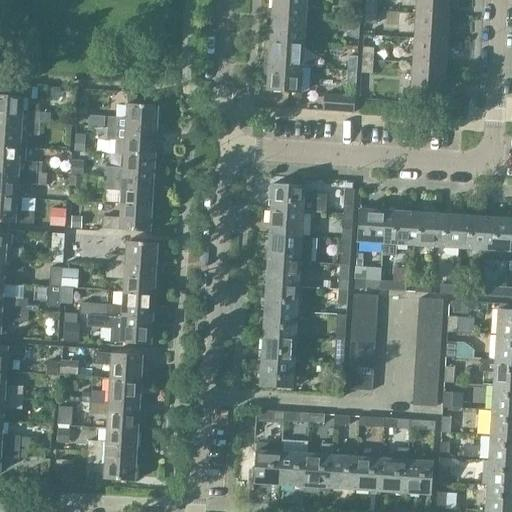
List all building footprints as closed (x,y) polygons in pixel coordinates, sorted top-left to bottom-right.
[(273,0),(272,18),(306,20),(306,0),(273,0)] [(366,0),(366,10),(375,11),(375,0),(366,0)] [(416,0),(416,14),(449,16),(450,0),(416,0)] [(352,8),(351,23),(360,23),(361,8),(352,8)] [(375,11),(366,10),(365,23),(374,24),(375,11)] [(416,14),(414,38),(448,41),(449,16),(416,14)] [(272,18),(271,42),(304,44),(306,20),(272,18)] [(360,23),(351,23),(350,38),(359,38),(360,23)] [(414,38),(413,63),(446,66),(448,41),(414,38)] [(271,42),(269,66),(302,68),(304,44),(271,42)] [(363,47),(362,60),(371,61),(372,48),(363,47)] [(349,56),(348,71),(357,72),(358,57),(349,56)] [(371,61),(362,60),(361,73),(370,74),(371,61)] [(446,66),(413,63),(411,89),(445,91),(446,66)] [(269,66),(268,91),(301,93),(308,94),(310,69),(302,68),(269,66)] [(357,72),(348,71),(347,86),(356,87),(357,72)] [(0,95),(0,121),(39,124),(50,125),(51,113),(40,113),(28,112),(29,99),(32,99),(33,86),(5,84),(4,96),(0,95)] [(402,102),(415,103),(416,91),(403,90),(402,102)] [(324,94),(323,111),(354,113),(355,96),(324,94)] [(107,117),(107,129),(156,132),(157,128),(158,106),(125,104),(125,118),(107,117)] [(0,121),(0,146),(21,148),(21,135),(39,136),(39,124),(0,121)] [(107,129),(106,140),(116,141),(115,154),(122,155),(155,157),(156,132),(107,129)] [(75,133),(74,150),(84,151),(85,134),(75,133)] [(0,146),(0,171),(36,174),(37,163),(26,162),(27,148),(21,148),(0,146)] [(104,167),(103,178),(153,182),(155,157),(122,155),(122,168),(104,167)] [(71,160),(70,176),(71,176),(82,177),(83,161),(71,160)] [(37,163),(36,174),(45,175),(46,163),(37,163)] [(0,171),(0,196),(18,198),(18,197),(18,184),(36,185),(36,174),(0,171)] [(36,185),(36,186),(46,186),(47,175),(45,175),(36,174),(36,185)] [(71,176),(71,186),(81,186),(82,177),(71,176)] [(120,191),(119,204),(152,207),(153,182),(103,178),(103,190),(120,191)] [(354,181),(346,181),(345,189),(353,190),(354,181)] [(273,184),(271,210),(304,212),(305,212),(323,213),(324,195),(305,194),(305,186),(273,184)] [(353,190),(345,189),(345,204),(354,205),(354,190),(353,190)] [(0,196),(0,222),(33,224),(34,212),(22,212),(22,198),(18,197),(18,198),(0,196)] [(152,207),(119,204),(118,218),(101,217),(100,229),(150,232),(152,207)] [(52,208),(51,225),(64,226),(64,225),(65,209),(52,208)] [(271,210),(270,235),(302,237),(304,212),(271,210)] [(358,242),(383,244),(385,211),(360,210),(358,242)] [(397,245),(409,245),(411,213),(385,211),(383,244),(383,256),(396,256),(397,245)] [(409,245),(434,247),(436,214),(411,213),(409,245)] [(436,214),(434,247),(446,248),(446,255),(458,256),(459,249),(461,216),(436,214)] [(343,230),(352,230),(353,215),(344,215),(343,230)] [(72,216),(72,228),(81,228),(82,217),(72,216)] [(459,249),(484,250),(486,218),(461,216),(459,249)] [(483,260),(508,262),(511,219),(486,218),(484,250),(483,260)] [(0,233),(0,259),(23,261),(23,249),(12,249),(13,236),(7,235),(7,234),(0,233)] [(52,234),(50,263),(61,264),(63,235),(52,234)] [(270,235),(268,260),(301,262),(311,263),(312,238),(302,237),(270,235)] [(341,255),(350,255),(351,240),(342,240),(341,255)] [(107,255),(107,266),(156,270),(158,244),(125,242),(124,256),(107,255)] [(0,259),(0,284),(4,285),(5,272),(22,273),(23,261),(0,259)] [(268,260),(267,285),(299,287),(301,262),(268,260)] [(340,280),(349,281),(350,265),(341,265),(340,280)] [(123,279),(122,293),(154,295),(156,270),(107,266),(106,278),(123,279)] [(50,268),(48,287),(60,288),(60,286),(61,268),(50,268)] [(61,268),(60,286),(76,287),(77,269),(67,269),(61,268)] [(366,280),(365,289),(381,290),(381,281),(366,280)] [(391,291),(406,292),(406,283),(391,282),(391,291)] [(0,284),(0,309),(19,311),(29,312),(29,309),(40,310),(40,305),(29,304),(30,300),(3,298),(4,285),(0,284)] [(415,292),(431,293),(431,284),(416,284),(415,292)] [(267,285),(265,311),(297,313),(299,287),(267,285)] [(441,294),(456,295),(456,286),(441,285),(441,294)] [(60,288),(48,287),(47,307),(59,308),(59,300),(60,288)] [(466,296),(481,297),(482,288),(466,287),(466,296)] [(60,288),(59,300),(67,301),(72,296),(73,289),(60,288)] [(491,297),(506,298),(507,289),(492,288),(491,297)] [(338,305),(347,306),(348,291),(339,290),(338,305)] [(80,303),(79,315),(103,316),(153,320),(154,295),(122,293),(121,306),(104,305),(80,303)] [(354,295),(353,307),(377,309),(378,296),(354,295)] [(419,299),(419,311),(443,313),(444,300),(419,299)] [(473,310),(474,302),(456,301),(456,313),(469,314),(473,310)] [(353,307),(353,319),(377,320),(377,309),(353,307)] [(0,309),(0,334),(0,335),(7,335),(7,321),(28,323),(29,312),(19,311),(0,309)] [(511,310),(499,310),(497,335),(511,336),(511,310)] [(265,311),(263,336),(296,338),(297,313),(265,311)] [(419,311),(418,323),(442,325),(443,313),(419,311)] [(337,330),(346,331),(347,316),(338,315),(337,330)] [(153,320),(103,316),(103,328),(120,329),(119,343),(151,345),(153,320)] [(457,318),(448,317),(447,332),(456,333),(457,318)] [(353,319),(352,331),(376,332),(377,320),(353,319)] [(64,323),(63,342),(77,343),(78,324),(64,323)] [(418,323),(417,335),(441,336),(442,325),(418,323)] [(352,331),(351,342),(375,344),(376,332),(352,331)] [(417,335),(417,346),(441,348),(441,336),(417,335)] [(511,336),(497,335),(495,361),(511,361),(511,336)] [(263,336),(262,361),(294,363),(296,338),(263,336)] [(335,356),(344,356),(345,341),(336,340),(335,356)] [(351,342),(350,354),(375,355),(375,344),(351,342)] [(456,343),(447,342),(446,358),(455,358),(456,343)] [(0,346),(0,371),(12,372),(13,359),(25,360),(25,348),(0,346)] [(417,346),(416,358),(440,359),(441,348),(417,346)] [(109,366),(109,379),(141,381),(142,356),(93,353),(92,365),(109,366)] [(350,354),(350,365),(374,367),(375,355),(350,354)] [(416,358),(415,369),(439,371),(440,359),(416,358)] [(480,359),(480,372),(495,373),(494,386),(511,386),(511,361),(495,361),(495,360),(480,359)] [(47,361),(46,375),(57,375),(58,361),(47,361)] [(61,361),(60,373),(78,374),(79,362),(61,361)] [(294,363),(262,361),(260,387),(293,389),(294,363)] [(334,380),(343,381),(344,366),(335,365),(334,380)] [(350,365),(349,377),(373,378),(374,367),(350,365)] [(454,368),(445,368),(444,383),(453,383),(454,368)] [(415,369),(414,381),(438,383),(439,371),(415,369)] [(0,371),(0,396),(22,398),(23,387),(11,386),(12,372),(6,371),(0,371)] [(373,378),(349,377),(348,390),(372,391),(373,378)] [(90,391),(90,403),(139,406),(141,381),(109,379),(108,392),(90,391)] [(414,381),(414,393),(438,394),(438,383),(414,381)] [(511,386),(494,386),(492,411),(511,412),(511,386)] [(82,391),(81,402),(86,402),(90,403),(90,391),(82,391)] [(438,394),(414,393),(413,406),(437,407),(438,394)] [(453,393),(444,393),(443,408),(452,408),(453,393)] [(0,396),(0,421),(3,422),(4,409),(22,410),(22,398),(0,396)] [(107,415),(106,429),(138,431),(139,406),(90,403),(89,414),(107,415)] [(58,407),(57,425),(72,426),(73,407),(58,407)] [(259,411),(259,420),(274,420),(274,412),(259,411)] [(511,412),(492,411),(491,436),(511,437),(511,412)] [(300,413),(285,412),(284,421),(299,422),(300,413)] [(325,415),(310,414),(309,423),(324,424),(325,415)] [(350,416),(335,415),(334,424),(349,425),(350,416)] [(375,418),(360,417),(359,426),(374,427),(375,418)] [(451,418),(442,418),(441,433),(450,433),(451,418)] [(400,420),(385,419),(384,428),(399,428),(400,420)] [(436,422),(410,420),(409,429),(435,431),(436,422)] [(0,421),(0,447),(19,448),(20,437),(2,436),(3,422),(0,421)] [(56,442),(56,444),(69,445),(70,430),(57,429),(56,442)] [(87,441),(87,453),(136,456),(138,431),(106,429),(105,442),(87,441)] [(511,437),(491,436),(489,461),(511,462),(511,437)] [(20,437),(19,448),(28,449),(31,449),(32,438),(20,437)] [(441,443),(440,458),(449,459),(450,443),(441,443)] [(280,485),(282,453),(282,445),(257,444),(254,483),(280,485)] [(307,454),(305,487),(305,495),(320,496),(321,488),(330,488),(332,456),(333,446),(321,445),(321,455),(307,454)] [(19,448),(0,447),(0,470),(1,458),(18,460),(19,448)] [(19,448),(18,460),(27,460),(28,449),(19,448)] [(397,460),(383,459),(381,491),(406,493),(408,461),(408,449),(398,449),(397,460)] [(136,456),(87,453),(86,464),(103,465),(102,480),(134,482),(136,456)] [(280,485),(305,487),(307,454),(282,453),(280,485)] [(357,457),(332,456),(330,488),(355,490),(357,457)] [(383,459),(357,457),(355,490),(381,491),(383,459)] [(54,481),(71,482),(71,479),(72,462),(55,461),(55,467),(54,478),(54,481)] [(433,462),(408,461),(406,493),(431,495),(433,462)] [(511,462),(489,461),(488,486),(511,487),(511,462)] [(439,468),(438,483),(447,484),(448,468),(439,468)] [(511,511),(511,487),(488,486),(486,511),(511,511)] [(436,508),(445,509),(446,494),(437,493),(436,508)]
